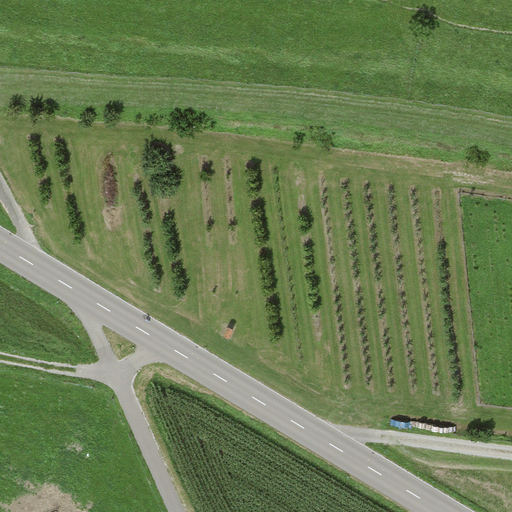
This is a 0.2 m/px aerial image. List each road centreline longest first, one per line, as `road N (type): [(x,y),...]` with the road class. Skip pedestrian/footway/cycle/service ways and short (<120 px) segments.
road 1 (tertiary): [(0,243),(442,511)]
road 2 (track): [(329,444),(365,435),(511,453)]
road 3 (track): [(0,357),(117,376),(157,340)]
